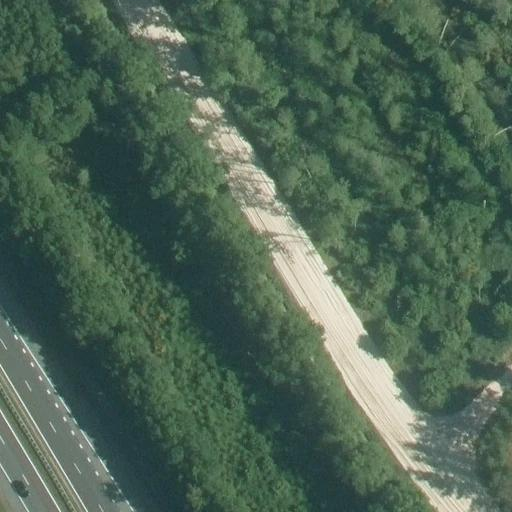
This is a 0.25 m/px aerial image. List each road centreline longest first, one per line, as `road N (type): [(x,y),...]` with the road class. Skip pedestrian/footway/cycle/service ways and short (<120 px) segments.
road 1 (track): [(468,511),(423,456),(135,0)]
road 2 (motorway): [(100,511),(0,340)]
